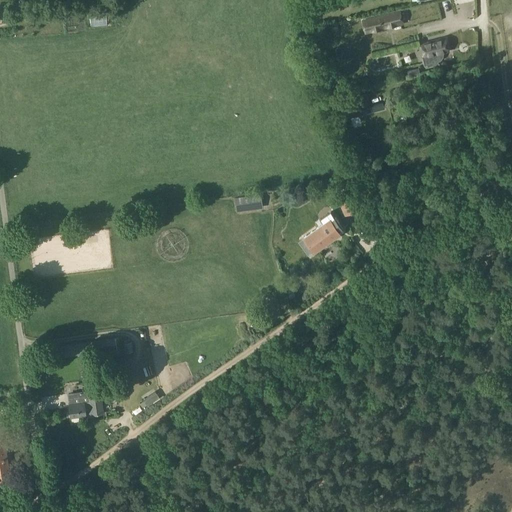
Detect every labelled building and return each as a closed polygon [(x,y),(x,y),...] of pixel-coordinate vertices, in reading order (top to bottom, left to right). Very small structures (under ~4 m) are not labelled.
[(455,0),(456,10),(465,9),(464,0),(455,0)] [(105,20),(104,11),(87,12),(88,21),(105,20)] [(398,12),(363,21),(366,32),(401,24),(398,12)] [(439,65),(439,63),(441,62),(443,61),(444,59),(445,57),(445,55),(444,54),(449,52),(446,39),(423,45),(426,56),(423,57),(425,66),(429,65),(429,67),(439,65)] [(362,109),(351,112),(353,118),(354,117),(360,116),(385,109),(383,104),(369,107),(367,95),(360,97),(362,109)] [(487,125),(491,123),(487,112),(483,114),(487,125)] [(363,209),(354,189),(352,190),(352,191),(338,197),(346,216),(363,209)] [(262,194),(235,198),(237,212),(264,208),(262,194)] [(318,228),(328,242),(341,233),(339,231),(343,228),(336,217),(335,217),(331,211),(321,219),(324,223),(318,228)] [(304,237),(314,251),(328,242),(318,228),(304,237)] [(115,338),(61,345),(63,356),(117,349),(115,338)] [(133,351),(132,341),(123,343),(125,352),(133,351)] [(109,381),(107,374),(97,376),(98,383),(109,381)] [(84,403),(84,402),(68,403),(70,417),(85,415),(85,417),(93,416),(92,414),(103,413),(101,396),(110,395),(109,388),(87,390),(89,402),(84,403)] [(4,439),(0,439),(0,480),(12,478),(10,466),(8,466),(5,448),(7,448),(6,440),(4,440),(4,439)]
